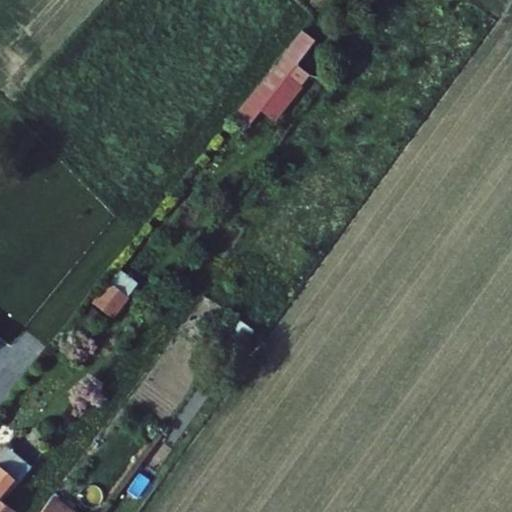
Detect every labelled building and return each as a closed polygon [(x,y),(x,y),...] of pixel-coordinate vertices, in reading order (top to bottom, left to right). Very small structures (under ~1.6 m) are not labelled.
[(297,62),(316,39),(303,28),(234,115),(248,126),(261,110),(275,121),(313,74),(297,62)] [(92,300),(112,317),(139,285),(119,268),(92,300)] [(37,464),(14,446),(0,463),(0,486),(4,488),(12,495),(37,464)] [(0,493),(0,511),(19,511),(24,505),(12,495),(4,488),(0,493)] [(84,511),(85,511),(59,493),(45,511),(84,511)]
